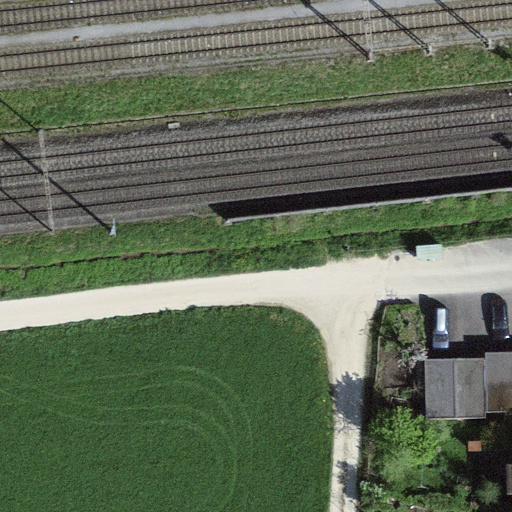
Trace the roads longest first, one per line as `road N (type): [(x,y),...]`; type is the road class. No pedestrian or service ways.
road 1 (track): [(0,322),(366,279)]
road 2 (residential): [(366,279),(511,265)]
